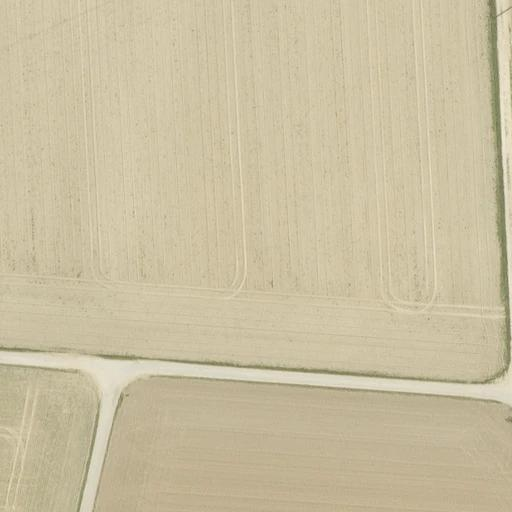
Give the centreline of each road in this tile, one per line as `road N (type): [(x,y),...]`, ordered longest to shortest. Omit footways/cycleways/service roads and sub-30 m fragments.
road 1 (track): [(0,356),(511,399)]
road 2 (track): [(511,258),(497,0)]
road 3 (track): [(84,511),(116,365)]
